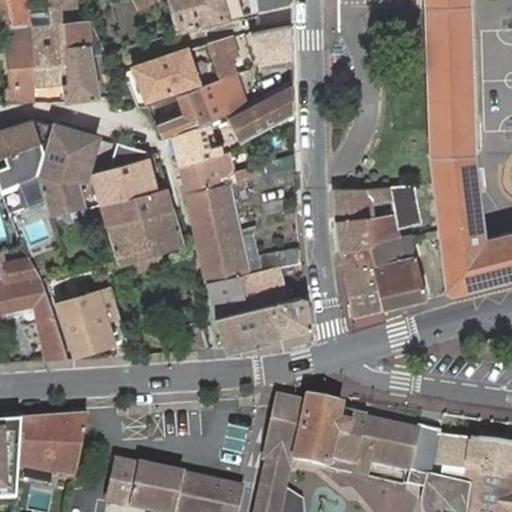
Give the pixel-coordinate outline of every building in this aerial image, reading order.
[(7,87),(7,100),(37,102),(35,84),(28,26),(18,27),(11,0),(0,0),(0,2),(6,27),(8,27),(16,85),(7,87)] [(26,0),(11,0),(18,27),(28,26),(35,84),(64,82),(71,81),(66,21),(56,22),(56,20),(53,10),(45,11),(29,13),(26,0)] [(51,0),(53,10),(56,20),(66,19),(78,18),(76,1),(75,0),(51,0)] [(169,0),(178,31),(231,18),(245,14),(241,0),(169,0)] [(259,0),(261,10),(291,2),(290,0),(259,0)] [(511,229),(485,237),(470,142),(465,0),(419,0),(423,103),(425,154),(429,185),(436,230),(445,288),(452,294),(511,279),(511,229)] [(71,81),(64,82),(67,101),(101,96),(93,55),(105,52),(92,18),(86,19),(66,21),(71,81)] [(201,87),(213,118),(225,113),(231,110),(242,105),(232,76),(236,74),(233,63),(225,38),(208,43),(219,73),(221,80),(213,83),(201,87)] [(207,65),(201,45),(134,66),(147,99),(199,81),(195,69),(207,65)] [(211,75),(213,83),(221,80),(219,73),(211,75)] [(254,134),(295,114),(293,79),(270,91),(242,105),(254,134)] [(164,137),(174,133),(204,121),(213,118),(201,87),(180,95),(187,113),(175,117),(158,124),(164,137)] [(187,113),(180,95),(170,99),(175,117),(187,113)] [(244,139),(254,134),(242,105),(231,110),(244,139)] [(85,179),(96,135),(70,130),(32,121),(5,126),(0,127),(0,180),(1,183),(10,210),(46,198),(49,210),(84,199),(79,183),(79,180),(85,179)] [(175,139),(182,167),(216,154),(207,127),(204,121),(174,133),(175,139)] [(138,159),(160,152),(132,145),(119,141),(112,168),(138,159)] [(91,175),(101,205),(168,185),(160,152),(138,159),(112,168),(91,175)] [(182,167),(190,191),(239,180),(237,174),(220,177),(216,154),(182,167)] [(200,237),(240,228),(233,191),(247,188),(245,179),(239,180),(190,191),(200,237)] [(101,205),(108,226),(175,206),(168,185),(101,205)] [(368,248),(398,238),(396,229),(418,223),(411,186),(385,188),(331,188),(341,253),(368,248)] [(108,226),(119,263),(185,244),(175,206),(108,226)] [(286,218),(298,216),(297,207),(284,210),(286,218)] [(47,210),(22,219),(33,249),(58,239),(47,210)] [(200,237),(209,281),(243,274),(249,272),(240,228),(200,237)] [(416,254),(412,235),(398,238),(403,257),(416,254)] [(384,311),(428,300),(416,254),(403,257),(398,238),(368,248),(382,310),(384,311)] [(282,266),(303,262),(300,246),(260,256),(262,270),(282,266)] [(382,310),(368,248),(341,253),(351,317),(382,310)] [(0,310),(34,303),(49,359),(55,359),(69,358),(62,339),(40,280),(29,259),(6,264),(9,279),(0,281),(0,310)] [(251,310),(308,297),(305,279),(294,282),(295,289),(287,291),(282,266),(262,270),(249,272),(243,274),(251,310)] [(217,317),(251,310),(243,274),(209,281),(217,317)] [(77,282),(81,297),(98,292),(94,278),(77,282)] [(107,320),(121,316),(112,288),(98,292),(81,297),(56,304),(73,354),(114,342),(110,329),(98,332),(94,319),(106,315),(107,320)] [(217,317),(224,347),(313,328),(308,297),(251,310),(217,317)] [(202,314),(199,301),(184,304),(186,317),(202,314)] [(98,332),(110,329),(107,320),(106,315),(94,319),(98,332)] [(175,325),(180,352),(211,350),(204,320),(175,325)] [(253,511),(470,511),(475,483),(434,473),(437,461),(442,431),(440,427),(419,424),(418,427),(340,410),(341,407),(309,399),(307,404),(279,398),(253,511)] [(19,462),(76,475),(88,416),(22,418),(19,462)] [(19,462),(22,418),(0,419),(0,498),(17,497),(19,462)] [(470,511),(511,511),(511,443),(442,431),(437,461),(470,466),(474,461),(478,462),(475,483),(470,511)] [(169,511),(234,511),(240,488),(116,459),(108,499),(169,511)]
